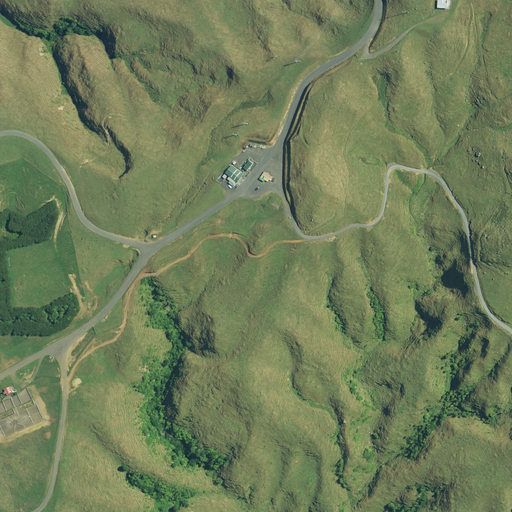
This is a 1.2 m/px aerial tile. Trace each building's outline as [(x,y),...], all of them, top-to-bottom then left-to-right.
[(254,147),(248,143),(245,147),(251,151),(254,147)] [(253,164),(250,161),(244,168),(248,171),(253,164)] [(243,172),(232,162),(226,170),(237,179),(243,172)] [(272,179),(263,173),(259,181),(267,186),(268,184),(264,181),(266,178),(270,181),(272,179)] [(14,392),(11,386),(5,389),(6,391),(1,393),(2,395),(7,394),(7,395),(14,392)]
